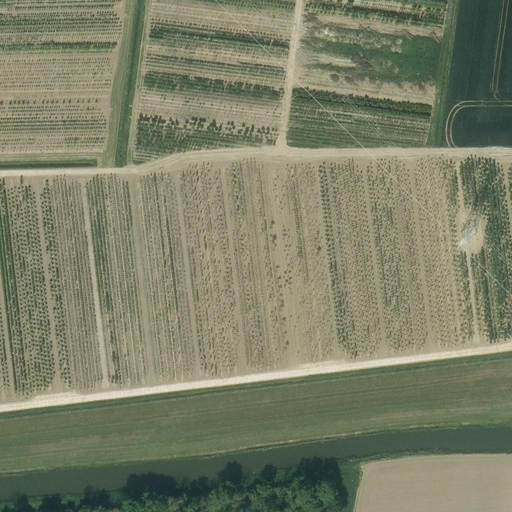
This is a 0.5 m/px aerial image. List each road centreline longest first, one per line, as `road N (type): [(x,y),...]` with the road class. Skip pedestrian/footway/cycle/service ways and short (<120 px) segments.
road 1 (track): [(511,151),(182,154),(138,168),(0,173)]
road 2 (track): [(280,153),(299,0)]
